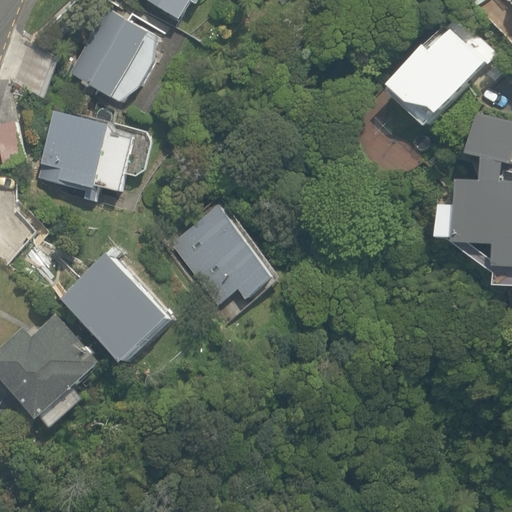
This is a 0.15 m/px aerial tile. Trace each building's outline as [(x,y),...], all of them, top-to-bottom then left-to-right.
[(147,0),(188,24),(197,9),(205,14),(213,0),(147,0)] [(156,31),(117,10),(79,82),(118,103),(121,102),(123,102),(126,101),(128,100),(131,99),(133,98),(135,96),(138,95),(140,93),(142,92),(144,90),(146,88),(148,86),(149,84),(151,82),(153,80),(154,77),(155,75),(156,73),(157,70),(158,68),(159,65),(160,63),(160,60),(160,57),(161,55),(161,52),(160,49),(160,47),(160,44),(159,41),(159,39),(158,36),(157,34),(156,31)] [(506,59),(463,19),(395,93),(438,133),(506,59)] [(511,118),(483,112),(473,156),(487,160),(487,187),(469,186),(469,210),(451,210),(450,251),(471,252),(504,278),(503,290),(511,290),(511,118)] [(162,138),(63,113),(47,179),(132,200),(138,175),(152,178),(162,138)] [(22,119),(0,125),(0,140),(8,170),(35,162),(22,119)] [(120,259),(71,304),(132,370),(181,325),(120,259)] [(28,328),(0,355),(0,373),(61,434),(93,402),(83,392),(111,364),(64,316),(40,340),(28,328)]
